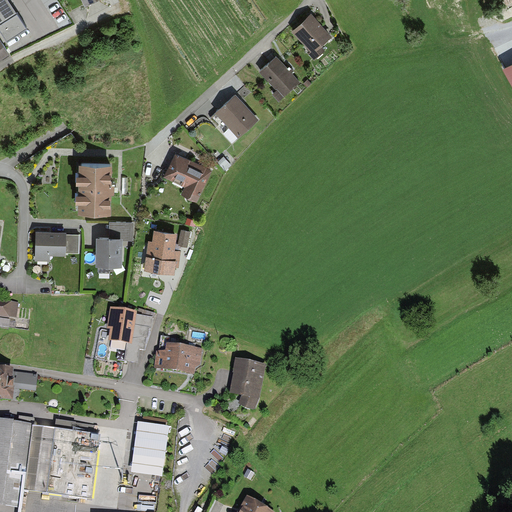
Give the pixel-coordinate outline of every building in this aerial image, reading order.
[(9,0),(0,0),(0,29),(7,40),(27,26),(9,0)] [(311,11),(291,28),(310,51),(308,52),(314,60),(326,50),(321,43),(331,35),(311,11)] [(0,57),(9,51),(0,37),(0,57)] [(279,98),(300,81),(276,53),(258,68),(275,88),(272,90),(279,98)] [(238,136),(258,118),(235,92),(214,111),(238,136)] [(212,169),(174,151),(163,174),(185,185),(181,193),(197,200),(212,169)] [(78,209),(110,209),(110,161),(79,161),(79,169),(77,169),(77,179),(78,179),(78,188),(76,188),(76,197),(78,197),(78,209)] [(186,223),(199,225),(200,220),(187,217),(186,223)] [(96,234),(96,262),(99,262),(99,270),(109,270),(109,262),(123,262),(123,239),(133,239),(133,221),(110,221),(110,234),(96,234)] [(148,238),(145,268),(174,272),(175,266),(179,266),(181,249),(175,248),(177,230),(154,227),(152,239),(148,238)] [(66,251),(79,251),(79,233),(66,233),(66,230),(36,229),(36,259),(51,259),(51,254),(66,254),(66,251)] [(181,229),(177,244),(187,246),(190,231),(181,229)] [(18,303),(0,300),(0,315),(16,318),(18,303)] [(136,313),(111,309),(107,330),(110,330),(108,341),(127,344),(124,361),(138,363),(141,348),(144,349),(146,338),(148,339),(150,329),(152,329),(154,318),(135,315),(136,313)] [(155,368),(195,373),(196,369),(201,365),(203,349),(176,345),(176,339),(162,337),(159,352),(157,353),(155,368)] [(254,413),(259,399),(264,364),(236,360),(230,394),(242,396),(238,407),(254,413)] [(0,398),(9,400),(11,386),(34,389),(36,375),(0,369),(0,398)] [(0,502),(18,506),(20,490),(88,499),(97,435),(29,426),(0,421),(0,502)] [(168,429),(137,424),(130,474),(162,479),(168,429)] [(241,511),(266,511),(248,501),(242,511),(241,511)]
